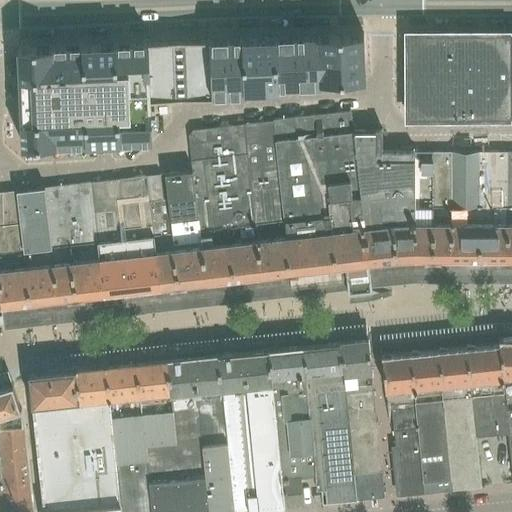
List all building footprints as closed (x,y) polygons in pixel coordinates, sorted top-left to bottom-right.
[(363,32),(17,46),(21,144),(151,139),(150,99),(170,99),(214,97),(214,94),(246,92),(246,89),(278,88),(278,85),(285,85),(289,84),(322,83),(322,80),(365,78),(363,32)] [(510,117),(510,97),(510,33),(407,33),(407,117),(510,117)] [(272,119),(275,139),(277,159),(291,282),(346,275),(348,291),(371,288),(369,273),(355,150),(351,130),(349,111),(350,111),(350,109),(272,119)] [(272,119),(243,123),(248,163),(263,285),(291,282),(277,159),(275,139),(272,119)] [(188,134),(192,169),(248,163),(243,123),(192,129),(188,134)] [(376,130),(351,130),(355,150),(369,273),(414,269),(414,150),(376,150),(376,130)] [(415,150),(414,150),(414,269),(432,269),(433,151),(433,159),(415,159),(415,150)] [(452,151),(433,151),(432,269),(452,269),(452,151)] [(479,151),(452,151),(452,269),(479,269),(479,151)] [(507,151),(479,151),(479,269),(508,269),(507,151)] [(192,169),(207,292),(263,285),(248,163),(192,169)] [(192,169),(165,172),(179,295),(207,292),(192,169)] [(146,174),(161,297),(179,295),(165,172),(146,174)] [(146,174),(91,181),(105,304),(161,297),(146,174)] [(91,181),(63,184),(77,307),(105,304),(91,181)] [(63,184),(44,186),(59,309),(77,307),(63,184)] [(44,186),(17,189),(31,312),(59,309),(44,186)] [(17,189),(0,191),(0,298),(2,316),(31,312),(17,189)] [(498,329),(464,332),(476,436),(508,433),(509,433),(499,342),(499,340),(498,329)] [(508,433),(511,473),(511,329),(498,329),(499,340),(509,433),(508,433)] [(339,333),(339,340),(340,340),(356,499),(384,497),(369,352),(370,352),(368,330),(339,333)] [(464,332),(437,335),(453,489),(481,486),(475,436),(476,436),(464,332)] [(437,335),(409,338),(425,492),(453,489),(437,335)] [(302,337),(268,341),(285,507),(303,505),(301,478),(315,477),(316,477),(303,344),(302,344),(302,337)] [(409,338),(380,341),(389,420),(393,420),(396,445),(390,445),(396,495),(425,492),(409,338)] [(339,340),(303,344),(316,477),(315,477),(316,490),(321,489),(322,503),(356,499),(340,340),(339,340)] [(242,350),(243,350),(260,509),(285,507),(268,341),(241,344),(242,350)] [(241,344),(217,346),(218,353),(217,353),(226,434),(234,511),(243,511),(260,509),(243,350),(242,350),(241,344)] [(193,348),(192,348),(208,511),(234,511),(226,434),(217,353),(218,353),(217,346),(193,349),(193,348)] [(157,352),(136,354),(142,413),(152,511),(208,511),(192,348),(171,351),(171,350),(157,352)] [(136,354),(105,357),(112,416),(142,413),(136,354)] [(43,371),(28,372),(31,405),(32,404),(43,511),(121,511),(105,357),(105,358),(105,357),(43,364),(43,371)] [(0,511),(17,511),(30,511),(32,511),(21,408),(20,409),(12,384),(0,387),(0,511)] [(152,511),(142,413),(112,416),(122,511),(152,511)] [(313,495),(314,503),(322,503),(321,494),(313,495)]
